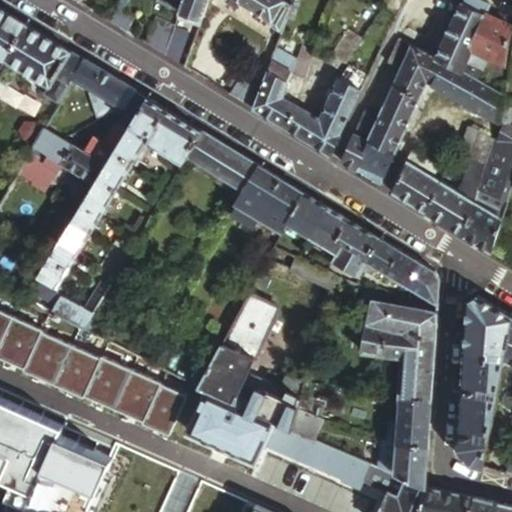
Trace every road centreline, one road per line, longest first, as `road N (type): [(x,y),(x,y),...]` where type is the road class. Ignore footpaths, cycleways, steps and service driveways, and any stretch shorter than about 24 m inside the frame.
road 1 (tertiary): [(458,255),(35,0)]
road 2 (unclassified): [(458,255),(441,476),(511,495)]
